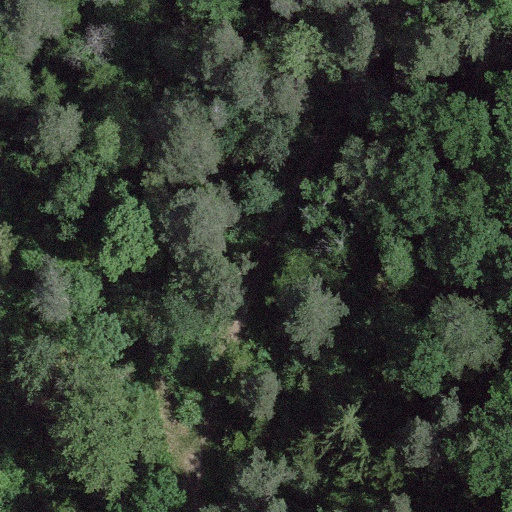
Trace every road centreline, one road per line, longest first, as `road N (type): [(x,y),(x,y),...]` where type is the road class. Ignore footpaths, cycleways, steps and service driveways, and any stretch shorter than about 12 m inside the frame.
road 1 (track): [(404,0),(206,453),(201,511)]
road 2 (track): [(192,0),(171,274),(206,453)]
